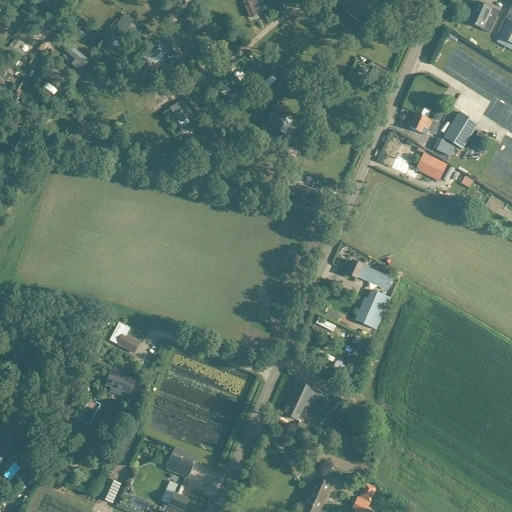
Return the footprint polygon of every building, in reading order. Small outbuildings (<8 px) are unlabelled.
[(262,17),(258,6),(264,4),(262,0),(249,0),(246,1),(253,20),(262,17)] [(338,0),(337,2),(347,11),(346,11),(359,22),(374,3),(377,5),(381,0),(385,0),(394,7),(399,0),(338,0)] [(469,22),(484,28),(492,9),(478,2),(469,22)] [(134,10),(146,25),(154,19),(141,3),(134,10)] [(511,12),(500,37),(497,43),(511,50),(511,12)] [(187,19),(195,29),(202,23),(194,13),(187,19)] [(28,63),(36,52),(17,40),(10,52),(28,63)] [(233,83),(222,92),(234,106),(265,79),(257,71),(238,88),(233,83)] [(275,77),(263,86),(269,93),(281,84),(275,77)] [(350,94),(354,81),(349,79),(344,92),(350,94)] [(56,96),(61,91),(51,83),(46,89),(56,96)] [(186,129),(197,120),(183,102),(172,110),(186,129)] [(459,112),(443,137),(462,149),(475,128),(478,124),(477,124),(459,112)] [(438,123),(432,121),(425,117),(416,113),(409,128),(420,133),(421,132),(425,134),(426,131),(433,134),(438,123)] [(281,115),(274,131),(289,137),(296,121),(281,115)] [(478,132),(475,137),(486,143),(489,138),(478,132)] [(489,148),(492,150),(495,152),(503,137),(497,134),(489,148)] [(439,138),(433,149),(451,157),(456,146),(439,138)] [(473,141),(470,146),(483,154),(486,148),(473,141)] [(401,145),(391,168),(406,175),(406,174),(416,178),(419,171),(420,169),(416,168),(411,165),(416,152),(401,145)] [(423,153),(416,168),(420,169),(419,171),(432,177),(439,161),(423,153)] [(327,192),(292,184),(289,197),(324,205),(327,192)] [(351,260),(346,273),(355,277),(356,278),(358,274),(388,288),(392,279),(371,269),(360,265),(351,260)] [(380,305),(374,302),(365,298),(355,320),(364,325),(370,327),(380,305)] [(336,334),(339,327),(322,319),(318,325),(336,334)] [(119,323),(110,341),(117,344),(133,353),(139,342),(126,335),(130,329),(119,323)] [(13,349),(9,353),(16,359),(27,348),(36,338),(29,332),(22,325),(4,344),(9,349),(11,347),(13,349)] [(360,337),(354,350),(363,354),(369,341),(360,337)] [(110,371),(107,381),(105,385),(111,387),(109,392),(121,396),(122,391),(130,393),(131,389),(134,380),(110,371)] [(326,396),(306,387),(297,383),(283,414),(292,418),(298,421),(302,411),(316,418),(326,396)] [(56,398),(55,405),(62,408),(64,401),(56,398)] [(42,399),(38,411),(46,414),(50,402),(42,399)] [(295,429),(305,434),(309,427),(298,422),(295,429)] [(359,422),(352,433),(367,443),(374,432),(359,422)] [(0,456),(3,455),(3,452),(15,450),(10,428),(0,430),(0,456)] [(128,462),(139,434),(130,431),(120,459),(128,462)] [(195,461),(173,452),(165,469),(187,479),(195,461)] [(30,487),(36,473),(31,471),(25,485),(30,487)] [(97,496),(112,503),(121,484),(105,477),(97,496)] [(319,511),(331,485),(324,482),(315,478),(312,485),(314,486),(309,497),(307,496),(301,511),(303,511),(319,511)] [(183,487),(178,485),(174,493),(173,492),(168,504),(165,503),(162,511),(163,511),(173,511),(175,508),(183,511),(188,499),(180,495),(183,487)] [(356,511),(369,511),(371,508),(368,506),(370,502),(357,497),(351,509),(356,511)]
